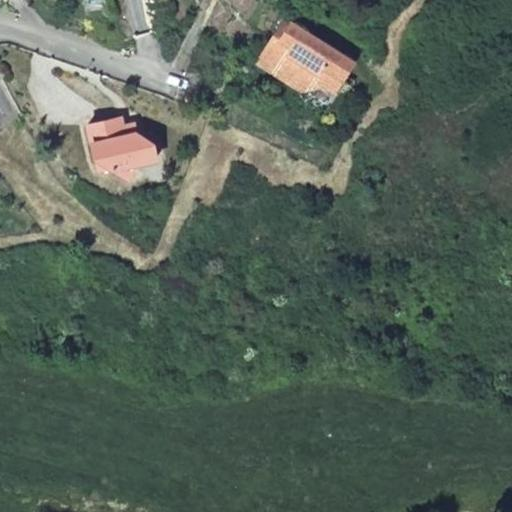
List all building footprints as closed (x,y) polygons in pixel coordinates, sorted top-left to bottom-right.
[(298,42),(308,25),(300,20),(290,38),(298,42)] [(371,61),(308,25),(298,42),(290,38),(277,59),(305,74),(301,81),(317,90),(340,85),(352,92),(371,61)] [(214,46),(203,70),(228,70),(234,55),(214,46)] [(274,66),(301,81),(305,74),(277,59),(274,66)] [(128,168),(151,163),(171,159),(167,145),(150,133),(148,123),(136,125),(134,118),(102,125),(111,172),(128,168)] [(140,177),(151,163),(128,168),(140,177)]
